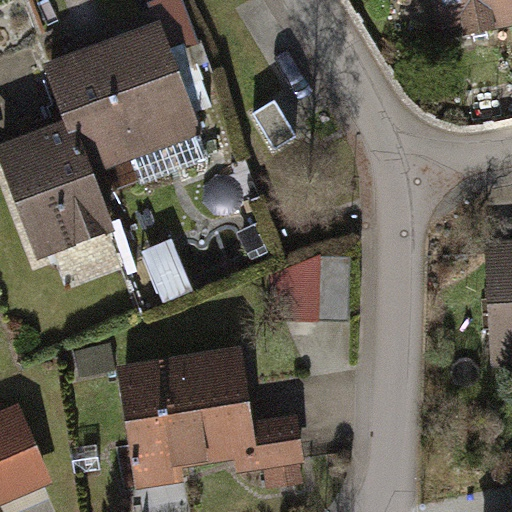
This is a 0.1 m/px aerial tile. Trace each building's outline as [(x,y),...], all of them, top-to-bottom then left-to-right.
[(511,0),(424,0),(433,50),(511,35),(511,0)] [(168,7),(186,83),(212,77),(194,1),(168,7)] [(37,69),(58,127),(63,140),(72,137),(87,179),(194,141),(154,27),(37,69)] [(58,127),(0,148),(0,185),(28,265),(108,237),(87,179),(72,137),(63,140),(58,127)] [(511,245),(475,247),(481,375),(511,373),(511,245)] [(276,273),(277,320),(343,323),(345,258),(313,255),(276,273)] [(249,348),(121,368),(139,491),(181,484),(179,471),(238,462),(240,475),(309,465),(302,419),(261,425),(249,348)] [(0,511),(0,508),(57,485),(24,406),(0,415),(0,511)]
